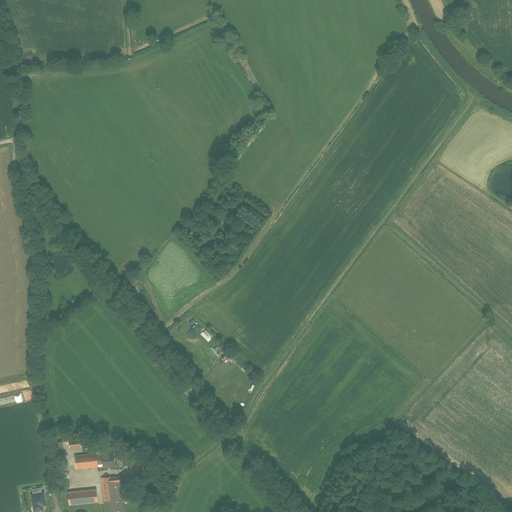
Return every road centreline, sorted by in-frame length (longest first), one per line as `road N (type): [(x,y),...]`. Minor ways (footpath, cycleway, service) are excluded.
road 1 (unclassified): [(16,141),(24,175),(215,429),(293,511)]
road 2 (track): [(417,29),(225,279),(147,339)]
road 3 (residential): [(59,511),(34,391),(38,299),(16,141)]
road 4 (unclassified): [(0,18),(18,68),(16,141)]
